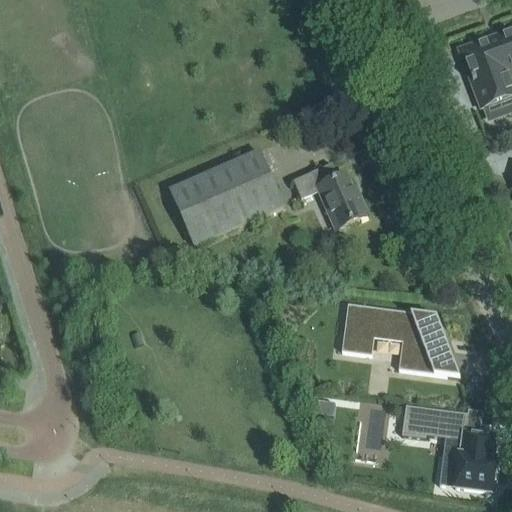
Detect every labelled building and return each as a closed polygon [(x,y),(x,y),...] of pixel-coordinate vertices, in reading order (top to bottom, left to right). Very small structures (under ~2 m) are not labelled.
[(511,33),(459,54),(481,112),(511,100),(511,82),(509,75),(511,73),(511,33)] [(284,210),(259,154),(169,193),(194,249),(284,210)] [(312,176),(293,184),(300,199),(318,191),(337,233),(368,220),(361,203),(357,205),(346,179),(319,191),(312,176)] [(347,356),(347,357),(369,360),(369,359),(370,353),(371,353),(372,340),(372,336),(408,341),(408,345),(407,345),(406,358),(404,373),(404,375),(460,382),(449,353),(444,340),(437,321),(353,310),(353,311),(347,356)] [(319,405),(318,417),(333,419),(335,407),(319,405)] [(466,438),(468,418),(406,409),(402,440),(426,443),(426,439),(461,444),(455,492),(493,497),(498,461),(493,460),(495,441),(466,438)]
